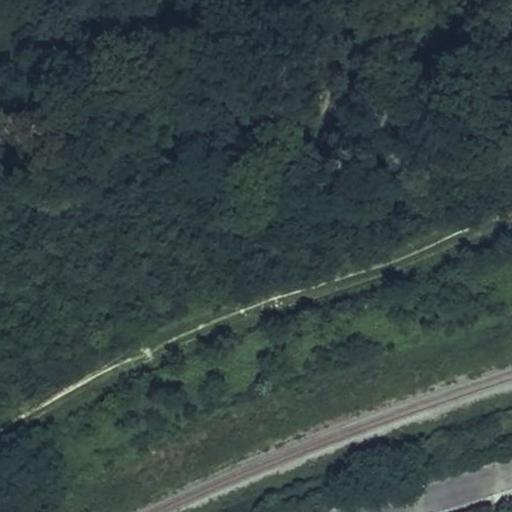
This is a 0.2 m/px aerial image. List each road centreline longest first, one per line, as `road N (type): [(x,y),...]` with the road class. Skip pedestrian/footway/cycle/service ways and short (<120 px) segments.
road 1 (track): [(0,436),(213,316),(412,255),(511,212)]
road 2 (residential): [(511,474),(381,511)]
